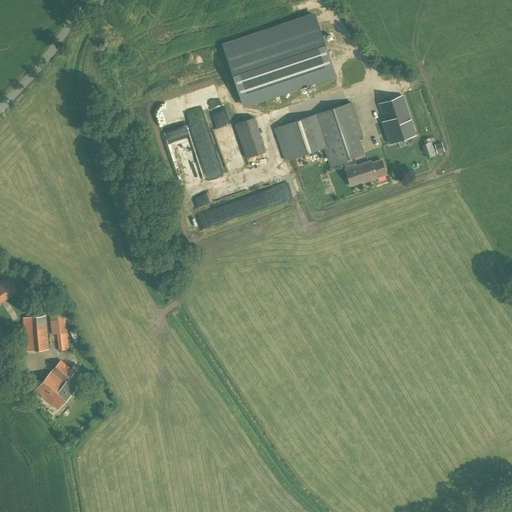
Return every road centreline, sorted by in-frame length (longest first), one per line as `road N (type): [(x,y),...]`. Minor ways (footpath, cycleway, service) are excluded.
road 1 (unknown): [(325,0),(372,78),(365,149)]
road 2 (unclassified): [(0,100),(56,40),(79,0)]
